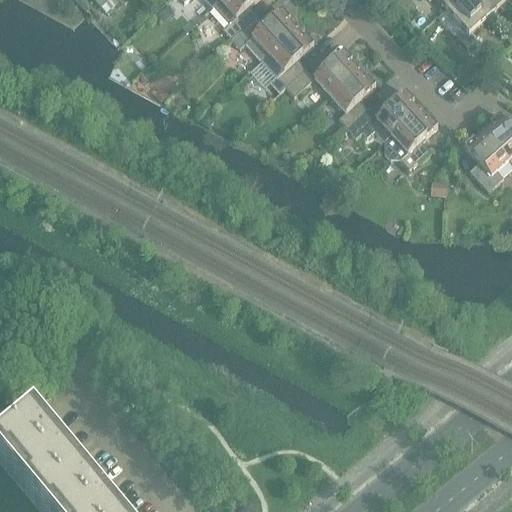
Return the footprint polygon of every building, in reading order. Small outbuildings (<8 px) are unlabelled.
[(90,0),(101,11),(113,0),(90,0)] [(200,0),(212,13),(226,0),(177,0),(184,7),(191,0),(200,0)] [(249,11),(260,0),(226,0),(212,13),(227,29),(221,35),(230,46),(258,20),(249,11)] [(434,0),(446,13),(459,0),(434,0)] [(478,30),(488,21),(469,0),(459,0),(446,13),(463,31),(457,37),(468,50),(483,36),(478,30)] [(511,0),(469,0),(488,21),(499,11),(504,17),(511,9),(511,0)] [(171,17),(166,12),(156,21),(161,26),(171,17)] [(260,67),(298,33),(282,14),(266,29),(258,20),(230,46),(238,54),(244,49),(260,67)] [(297,64),(313,50),(298,33),(260,67),(275,84),(270,89),(278,99),(285,92),(306,74),(297,64)] [(361,75),(344,57),(343,56),(314,83),(331,102),(361,75)] [(511,80),(511,69),(501,61),(494,71),(510,83),(511,80)] [(470,83),(483,71),(475,63),(463,76),(470,83)] [(294,101),(314,83),(306,74),(285,92),(294,101)] [(360,105),(376,91),(361,75),(331,102),(345,117),(338,124),(347,133),(368,115),(360,105)] [(155,100),(161,107),(168,100),(161,94),(155,100)] [(422,115),(406,97),(376,124),(368,115),(347,133),(356,143),(360,139),(365,143),(372,137),(383,149),(392,141),(393,142),(422,115)] [(421,147),(438,133),(422,115),(393,142),(392,141),(383,149),(383,158),(389,166),(401,166),(409,175),(429,156),(421,147)] [(206,118),(200,127),(208,132),(213,123),(206,118)] [(511,134),(499,120),(483,135),(509,164),(511,161),(511,134)] [(497,175),(509,164),(483,135),(465,152),(479,168),(470,177),(488,196),(503,182),(497,175)] [(445,202),(446,188),(430,187),(429,201),(445,202)] [(108,511),(37,425),(34,422),(30,425),(32,428),(9,447),(0,454),(0,465),(38,511),(108,511)] [(0,454),(9,447),(6,442),(0,435),(0,454)]
